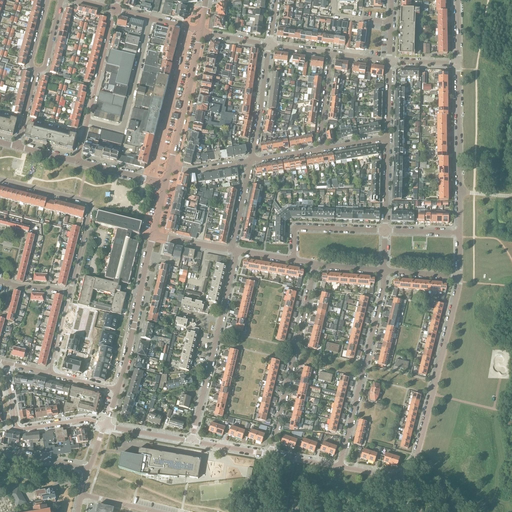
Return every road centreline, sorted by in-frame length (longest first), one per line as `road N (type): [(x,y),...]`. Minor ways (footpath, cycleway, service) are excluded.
road 1 (residential): [(401,474),(417,454),(459,276)]
road 2 (residential): [(339,467),(383,270)]
road 3 (residential): [(191,441),(237,250)]
road 4 (residential): [(270,454),(315,264)]
road 5 (residential): [(69,293),(89,204),(0,180)]
road 6 (residential): [(459,233),(458,63)]
road 7 (tertiary): [(117,390),(153,235)]
road 8 (residential): [(189,28),(151,180)]
road 9 (residential): [(104,425),(82,419),(18,427),(7,362)]
road 10 (residential): [(87,121),(122,130),(151,18)]
road 11 (tertiary): [(169,166),(200,31)]
road 12 (residential): [(293,260),(295,228),(384,230)]
